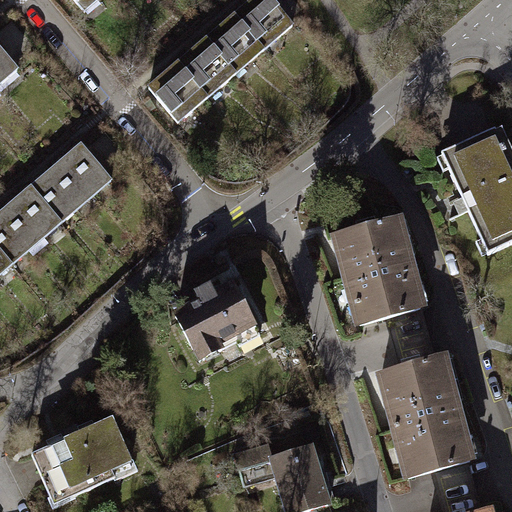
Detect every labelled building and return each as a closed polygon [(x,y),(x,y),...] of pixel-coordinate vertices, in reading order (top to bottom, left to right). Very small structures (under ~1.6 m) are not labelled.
[(98,0),(74,0),(84,12),(98,0)] [(254,0),(235,16),(265,51),(293,26),(270,0),(254,0)] [(265,51),(235,16),(207,40),(237,74),(265,51)] [(179,64),(208,99),(237,74),(207,40),(179,64)] [(0,81),(13,71),(0,55),(0,81)] [(208,99),(179,64),(151,88),(180,123),(208,99)] [(471,142),(442,156),(466,206),(489,256),(511,245),(511,165),(511,166),(495,131),(471,142)] [(65,161),(95,196),(112,182),(82,147),(65,161)] [(95,196),(65,161),(49,175),(79,210),(95,196)] [(30,190),(60,225),(79,210),(49,175),(30,190)] [(60,225),(30,190),(14,204),(44,239),(60,225)] [(0,215),(0,220),(27,253),(44,239),(14,204),(0,215)] [(27,253),(0,220),(0,255),(10,268),(27,253)] [(398,222),(337,238),(360,327),(421,311),(398,222)] [(0,275),(10,268),(0,255),(0,275)] [(200,304),(175,317),(200,363),(223,351),(220,345),(235,337),(240,347),(261,337),(234,286),(215,296),(211,287),(195,295),(200,304)] [(443,359),(381,376),(408,479),(471,462),(443,359)] [(66,442),(32,457),(55,506),(134,471),(112,421),(79,436),(75,427),(62,433),(66,442)] [(312,448),(272,460),(268,446),(234,456),(241,480),(274,470),(286,511),(308,511),(329,506),(312,448)]
